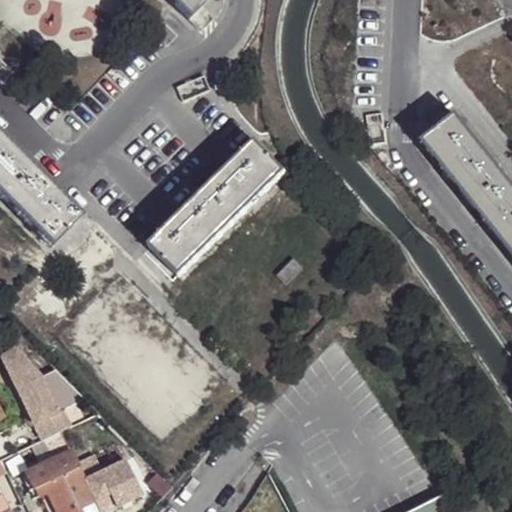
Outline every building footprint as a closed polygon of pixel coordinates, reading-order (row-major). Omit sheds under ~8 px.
[(174,0),(190,15),(202,4),(205,0),(174,0)] [(202,4),(190,15),(202,27),(214,16),(202,4)] [(454,120),(422,147),(468,205),(501,177),(454,120)] [(0,191),(0,192),(30,163),(0,132),(0,191)] [(206,190),(236,221),(286,173),(255,141),(206,190)] [(53,244),(83,215),(30,163),(0,192),(53,244)] [(511,190),(501,177),(468,205),(511,258),(511,190)] [(236,221),(206,190),(149,247),(179,277),(236,221)] [(87,202),(83,198),(77,202),(82,207),(87,202)] [(303,268),(293,258),(276,276),(286,285),(303,268)] [(56,373),(40,380),(14,354),(1,361),(46,445),(98,416),(56,373)] [(0,428),(9,423),(0,405),(0,428)] [(71,453),(28,474),(36,490),(44,486),(57,511),(75,511),(95,502),(85,481),(71,453)] [(126,461),(85,481),(95,502),(99,511),(114,505),(117,509),(143,496),(126,461)] [(57,511),(44,486),(36,490),(28,474),(21,477),(33,501),(42,496),(49,511),(57,511)] [(453,511),(446,497),(416,511),(453,511)]
